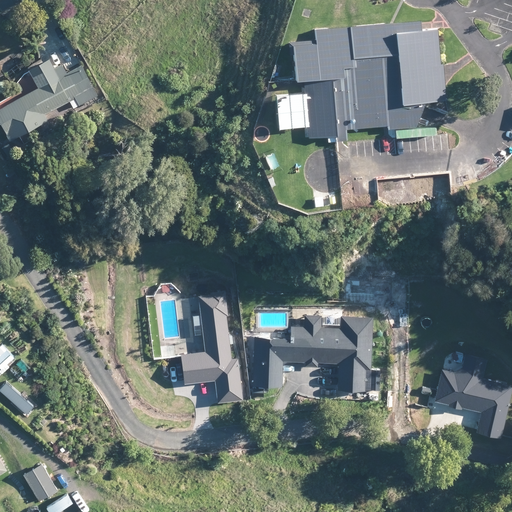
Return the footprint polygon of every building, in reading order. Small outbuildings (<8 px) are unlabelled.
[(23,0),(0,0),(0,5),(3,11),(23,0)] [(422,28),(422,23),(422,20),(394,22),(391,22),(315,28),(316,39),(290,41),(291,54),(296,53),(298,79),(303,78),(304,86),(308,137),(337,135),(338,140),(347,139),(348,139),(347,128),(382,125),(388,124),(389,127),(417,125),(417,124),(426,100),(434,99),(448,98),(447,85),(445,64),(445,62),(441,62),(438,29),(438,27),(422,28)] [(24,71),(23,71),(13,58),(0,67),(1,69),(0,70),(0,82),(3,81),(5,83),(9,80),(11,84),(15,78),(24,71)] [(98,95),(82,64),(57,76),(55,72),(39,81),(0,100),(0,118),(10,138),(48,118),(45,113),(76,97),(80,104),(98,95)] [(36,137),(29,150),(37,154),(44,141),(36,137)] [(3,166),(10,177),(17,171),(10,161),(3,166)] [(232,348),(228,294),(202,296),(206,351),(183,353),(185,382),(215,380),(217,402),(241,400),(237,348),(232,348)] [(375,317),(297,317),(297,359),(345,359),(345,393),(375,393),(375,317)] [(19,358),(3,343),(0,345),(0,365),(6,371),(19,358)] [(468,354),(444,369),(437,401),(480,412),(475,434),(500,440),(511,389),(511,380),(486,374),(490,359),(468,354)] [(24,472),(40,500),(45,498),(48,502),(60,495),(42,462),(24,472)]
